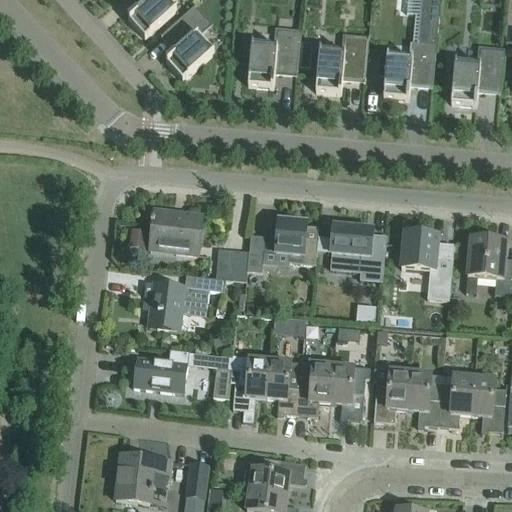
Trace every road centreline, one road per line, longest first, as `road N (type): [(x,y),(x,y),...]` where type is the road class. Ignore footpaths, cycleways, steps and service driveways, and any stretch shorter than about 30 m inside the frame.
road 1 (residential): [(511,164),(128,129),(3,0)]
road 2 (residential): [(115,182),(143,173),(511,209)]
road 3 (residential): [(350,489),(335,464),(315,454),(77,419)]
road 4 (residential): [(77,419),(115,182)]
road 5 (residential): [(350,489),(376,478),(511,485)]
road 6 (residential): [(0,147),(84,161),(115,182)]
